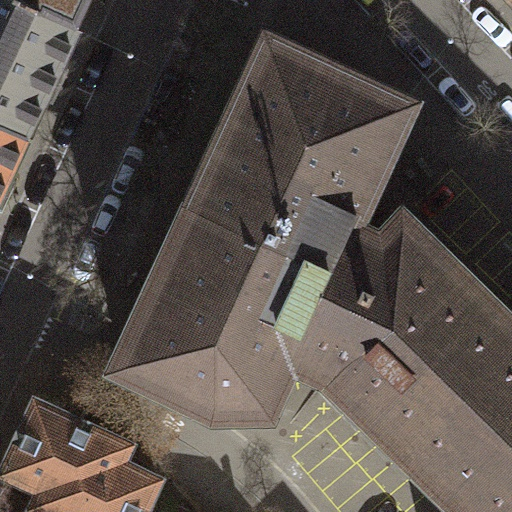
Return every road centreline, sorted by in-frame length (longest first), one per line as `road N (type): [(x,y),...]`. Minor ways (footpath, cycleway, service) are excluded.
road 1 (residential): [(157,0),(0,335)]
road 2 (residential): [(291,511),(266,482),(199,435),(0,337)]
road 3 (residential): [(511,106),(413,0)]
